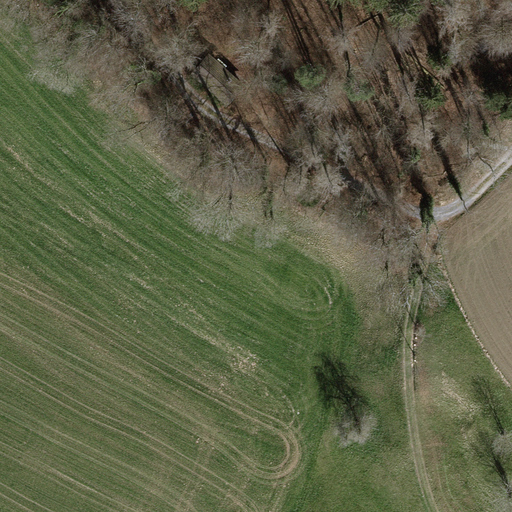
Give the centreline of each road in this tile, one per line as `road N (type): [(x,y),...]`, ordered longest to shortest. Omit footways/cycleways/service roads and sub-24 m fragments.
road 1 (track): [(114,0),(212,115),(436,219),(511,155)]
road 2 (track): [(436,219),(409,380),(422,474),(436,511)]
